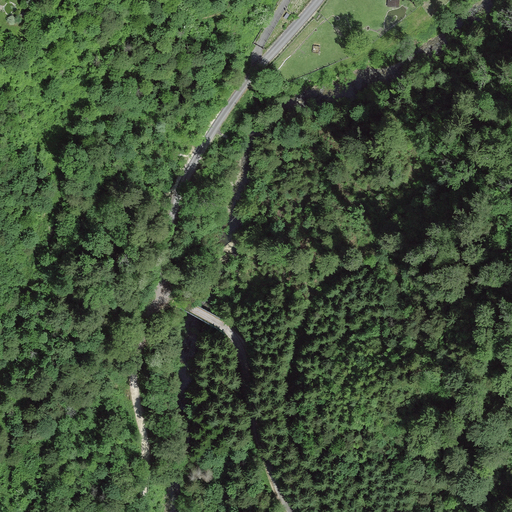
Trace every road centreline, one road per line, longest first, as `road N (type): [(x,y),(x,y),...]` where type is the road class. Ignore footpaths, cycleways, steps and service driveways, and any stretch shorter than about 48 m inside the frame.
road 1 (unclassified): [(319,0),(211,132),(183,184),(162,269),(170,294),(238,340),(255,436),(291,511)]
road 2 (track): [(163,283),(136,369),(147,443),(142,511)]
